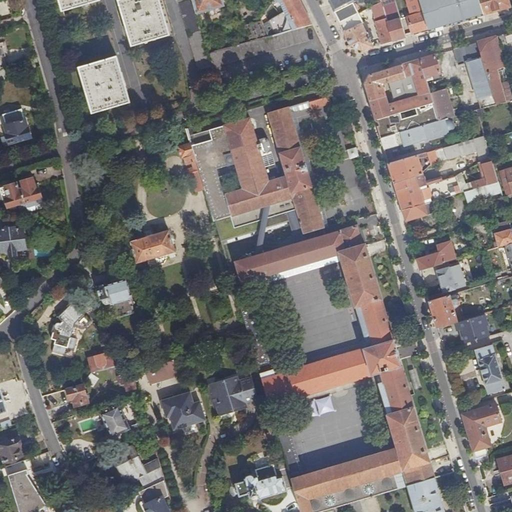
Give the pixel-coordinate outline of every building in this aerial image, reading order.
[(60,0),(63,11),(98,0),(60,0)] [(170,34),(159,0),(119,0),(130,37),(132,45),(170,34)] [(203,36),(192,0),(178,0),(199,69),(212,66),(203,36)] [(193,0),(197,14),(198,14),(225,5),(223,0),(193,0)] [(306,26),(312,24),(300,0),(277,0),(280,3),(286,14),(264,24),(269,36),(306,26)] [(330,0),(336,10),(353,2),(356,0),(355,0),(330,0)] [(386,17),(393,40),(406,37),(394,0),(380,0),(381,2),(386,17)] [(412,32),(428,28),(419,0),(408,0),(413,15),(407,16),(412,32)] [(419,0),(428,28),(429,30),(466,19),(484,14),(479,0),(419,0)] [(479,0),(484,14),(497,10),(510,6),(508,0),(479,0)] [(362,50),(377,45),(374,41),(371,43),(370,39),(373,37),(365,20),(363,21),(353,2),(336,10),(333,12),(350,45),(362,50)] [(374,5),(378,20),(386,17),(381,2),(374,5)] [(375,21),(382,44),(393,40),(386,17),(378,20),(375,21)] [(256,40),(269,36),(264,24),(262,21),(244,26),(248,39),(255,37),(256,40)] [(309,39),(306,26),(269,36),(256,40),(249,42),(209,53),(213,67),(309,39)] [(511,31),(497,36),(503,54),(511,51),(511,31)] [(478,42),(496,104),(507,101),(500,79),(498,79),(495,70),(506,67),(503,54),(497,36),(478,42)] [(481,109),(484,108),(496,104),(478,42),(453,49),(458,65),(467,62),(481,109)] [(420,59),(426,81),(432,79),(433,82),(442,79),(435,55),(420,59)] [(117,57),(80,68),(93,113),(130,102),(127,91),(117,57)] [(415,108),(432,103),(428,87),(426,81),(420,59),(403,65),(406,78),(413,76),(419,96),(396,102),(399,112),(401,112),(415,108)] [(413,76),(406,78),(403,65),(370,74),(365,84),(375,119),(399,112),(396,102),(419,96),(413,76)] [(438,121),(448,119),(454,117),(443,82),(428,87),(432,103),(438,121)] [(335,101),(346,107),(343,99),(333,95),(335,101)] [(377,126),(381,138),(438,121),(432,103),(415,108),(417,115),(403,119),(401,112),(399,112),(375,119),(376,121),(377,122),(378,122),(379,126),(377,126)] [(228,239),(288,220),(285,208),(296,204),(300,217),(304,232),(324,226),(288,106),(268,113),(287,176),(269,181),(260,149),(262,149),(262,151),(265,152),(269,151),(271,148),(268,138),(266,137),(257,140),(250,117),(188,135),(191,143),(204,188),(214,220),(215,220),(218,228),(224,226),(228,239)] [(477,110),(479,116),(485,114),(484,108),(481,109),(477,110)] [(22,110),(4,115),(6,126),(8,134),(7,134),(7,136),(2,138),(4,144),(10,143),(10,144),(32,138),(29,128),(28,128),(26,120),(25,120),(22,110)] [(470,123),(480,120),(479,116),(477,110),(467,113),(470,123)] [(381,138),(384,150),(403,144),(404,146),(450,133),(452,132),(453,131),(454,129),(455,127),(454,124),(453,121),(451,120),(449,119),(448,119),(438,121),(381,138)] [(448,197),(465,192),(498,182),(492,162),(486,140),(484,136),(388,164),(394,183),(423,174),(419,160),(428,157),(430,165),(477,151),(480,162),(476,163),(479,173),(485,172),(487,178),(481,179),(466,184),(463,173),(457,176),(443,180),(442,177),(425,182),(396,190),(402,211),(425,204),(439,200),(448,197)] [(204,188),(191,143),(182,146),(180,149),(182,154),(185,156),(187,163),(191,162),(193,167),(185,169),(187,177),(190,176),(195,191),(204,188)] [(507,188),(511,187),(506,170),(502,171),(507,188)] [(394,183),(396,190),(425,182),(423,174),(394,183)] [(24,188),(21,189),(25,202),(42,197),(39,188),(36,188),(32,178),(21,181),(24,188)] [(468,202),(501,192),(498,182),(465,192),(468,202)] [(25,202),(21,189),(18,190),(16,183),(0,187),(0,189),(3,199),(5,199),(8,207),(25,202)] [(42,197),(25,202),(28,213),(43,209),(44,206),(42,197)] [(285,208),(288,220),(300,217),(296,204),(285,208)] [(402,211),(406,222),(428,215),(425,204),(402,211)] [(295,244),(307,240),(304,232),(300,217),(288,220),(295,244)] [(499,247),(505,245),(511,243),(511,228),(510,220),(500,223),(502,231),(495,234),(499,247)] [(222,241),(228,239),(224,226),(218,228),(222,241)] [(347,503),(359,499),(409,484),(435,477),(366,243),(363,244),(358,227),(355,226),(307,240),(295,244),(236,261),(242,282),(340,252),(368,347),(294,369),(287,371),(290,382),(283,384),(278,367),(261,372),(270,406),(272,410),(289,405),(284,388),(291,385),(294,397),(302,395),(376,373),(398,447),(292,479),(294,485),(301,511),(315,511),(332,507),(347,503)] [(0,251),(7,250),(9,257),(18,255),(17,249),(26,248),(23,228),(16,229),(16,227),(2,228),(2,231),(0,231),(0,251)] [(169,230),(131,242),(137,262),(147,259),(149,264),(153,266),(165,262),(167,259),(165,253),(175,251),(169,230)] [(417,259),(420,270),(458,259),(452,241),(437,245),(439,252),(417,259)] [(437,271),(444,293),(456,289),(449,267),(437,271)] [(113,303),(117,317),(135,312),(130,298),(132,297),(126,279),(107,285),(106,283),(97,286),(101,299),(101,298),(102,302),(106,304),(113,303)] [(429,301),(437,327),(455,322),(458,321),(453,305),(457,304),(459,302),(458,300),(456,299),(452,300),(450,295),(429,301)] [(249,335),(259,365),(269,362),(252,306),(248,307),(245,296),(239,298),(239,301),(247,326),(249,335)] [(91,320),(70,300),(56,314),(57,315),(55,324),(50,323),(48,331),(53,332),(51,339),(55,340),(52,352),(70,357),(73,355),(77,338),(70,336),(73,326),(83,328),(91,320)] [(462,329),(466,343),(489,336),(486,326),(489,325),(485,313),(458,321),(455,322),(458,331),(462,329)] [(227,342),(249,335),(247,326),(224,333),(225,337),(227,342)] [(492,344),(475,349),(488,394),(506,389),(492,344)] [(121,350),(112,353),(115,364),(125,362),(121,350)] [(112,353),(111,351),(88,358),(92,371),(115,364),(112,353)] [(145,367),(149,382),(178,373),(173,358),(145,367)] [(287,371),(294,369),(292,362),(278,367),(283,384),(290,382),(287,371)] [(137,387),(132,371),(117,375),(120,384),(125,383),(127,390),(137,387)] [(220,413),(233,409),(232,406),(236,405),(238,407),(240,408),(246,405),(245,401),(257,397),(251,376),(239,380),(237,376),(218,381),(219,385),(210,388),(215,404),(217,404),(220,413)] [(83,384),(67,389),(70,398),(73,397),(75,405),(88,401),(83,384)] [(303,400),(302,395),(294,397),(291,385),(284,388),(289,405),(303,400)] [(162,399),(165,411),(169,410),(170,415),(174,428),(206,419),(200,400),(194,402),(191,391),(162,399)] [(463,414),(478,466),(490,462),(485,447),(491,446),(485,426),(501,421),(496,404),(463,414)] [(100,413),(112,436),(130,427),(118,405),(113,408),(112,407),(100,413)] [(264,412),(269,429),(277,427),(276,426),(272,410),(270,406),(266,407),(264,412)] [(149,427),(146,419),(134,424),(136,431),(149,427)] [(2,428),(11,425),(10,420),(0,423),(2,428)] [(287,461),(291,474),(301,471),(287,423),(276,426),(277,427),(280,437),(287,461)] [(277,427),(269,429),(270,431),(264,433),(266,441),(280,437),(277,427)] [(22,455),(17,437),(0,442),(0,449),(4,461),(22,455)] [(165,479),(158,458),(145,465),(134,444),(112,455),(126,483),(139,476),(146,488),(165,479)] [(511,455),(498,460),(505,484),(511,482),(511,455)] [(286,488),(294,485),(292,479),(291,474),(287,461),(275,464),(256,470),(258,475),(259,478),(256,479),(255,476),(254,475),(252,474),(247,475),(245,478),(246,480),(238,482),(237,484),(239,494),(241,495),(250,492),(251,495),(252,496),(259,494),(260,498),(287,490),(286,488)] [(15,495),(36,487),(30,477),(28,479),(25,475),(29,473),(27,469),(9,474),(15,495)] [(439,491),(435,477),(409,484),(417,511),(445,511),(444,508),(443,508),(439,491)] [(146,488),(139,492),(145,505),(144,505),(147,511),(169,511),(163,498),(169,495),(165,479),(146,488)] [(47,505),(36,487),(15,495),(20,511),(38,511),(41,511),(41,509),(47,505)] [(362,511),(359,499),(347,503),(350,511),(349,511),(362,511)] [(333,511),(348,511),(350,511),(347,503),(332,507),(333,511)]
